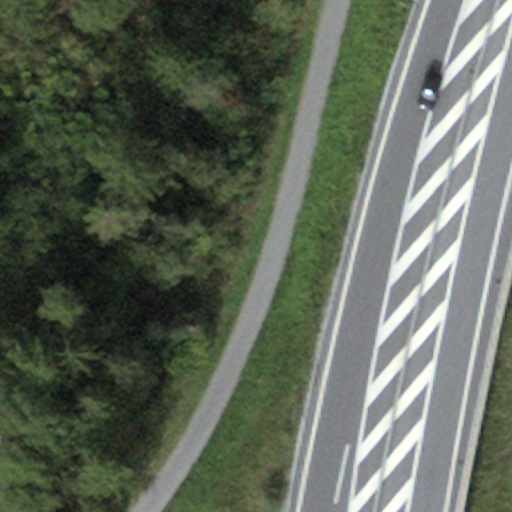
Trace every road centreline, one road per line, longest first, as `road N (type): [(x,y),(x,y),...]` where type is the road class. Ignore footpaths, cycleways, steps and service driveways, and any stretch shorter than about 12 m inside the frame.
road 1 (track): [(358,0),(276,287),(148,511)]
road 2 (trunk): [(445,0),(376,241),(323,511)]
road 3 (trunk): [(425,511),(511,92)]
